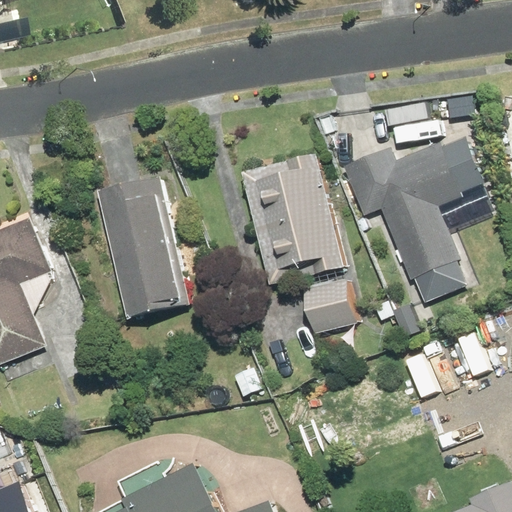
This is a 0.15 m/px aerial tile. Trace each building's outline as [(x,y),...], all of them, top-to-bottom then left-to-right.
[(441,118),(441,137),(473,138),(473,119),(441,118)] [(375,217),(393,210),(430,304),(481,284),(451,207),(476,197),(474,191),(496,182),(479,137),(453,147),(450,141),(408,158),(404,147),(355,166),(375,217)] [(330,153),(256,170),(283,284),(357,267),(330,153)] [(177,175),(111,190),(140,318),(205,303),(177,175)] [(55,347),(29,281),(59,269),(39,218),(0,233),(0,358),(3,367),(55,347)] [(358,276),(316,287),(328,336),(371,325),(358,276)] [(128,481),(138,499),(115,511),(231,511),(204,462),(178,477),(167,459),(128,481)] [(0,511),(51,511),(38,482),(26,487),(16,464),(0,471),(0,511)] [(511,511),(511,484),(482,497),(486,507),(474,511),(511,511)] [(284,511),(282,503),(252,511),(284,511)]
